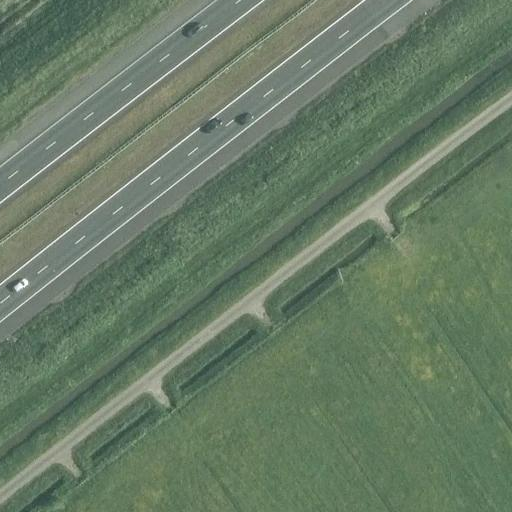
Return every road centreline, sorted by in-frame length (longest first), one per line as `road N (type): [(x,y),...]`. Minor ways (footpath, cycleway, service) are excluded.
road 1 (unclassified): [(0,499),(511,112)]
road 2 (motorway): [(0,306),(389,0)]
road 3 (motorway): [(225,0),(0,178)]
